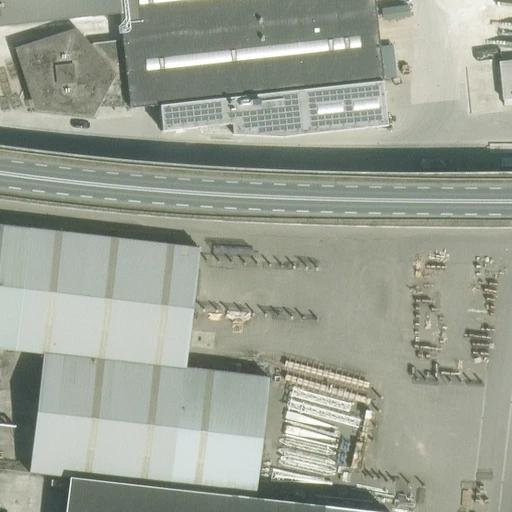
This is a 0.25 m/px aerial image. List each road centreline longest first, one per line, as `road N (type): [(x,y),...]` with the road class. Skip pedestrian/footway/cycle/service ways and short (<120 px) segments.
road 1 (primary): [(511,214),(131,199),(0,183)]
road 2 (unknown): [(0,96),(118,112),(316,96),(362,84),(419,50),(430,33),(432,0)]
